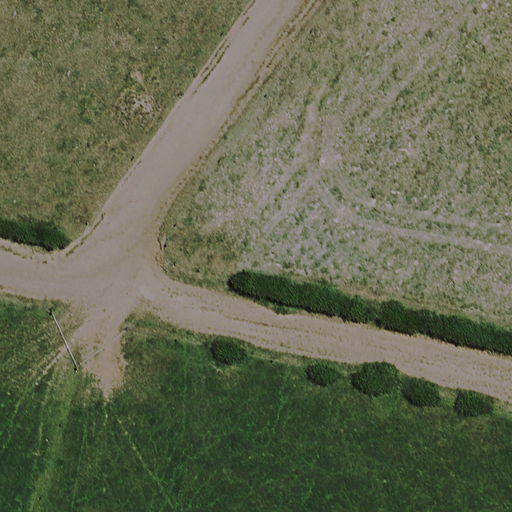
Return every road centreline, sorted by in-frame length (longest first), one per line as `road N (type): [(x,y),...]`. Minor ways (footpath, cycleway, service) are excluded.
road 1 (track): [(0,247),(511,370)]
road 2 (track): [(288,0),(94,267)]
